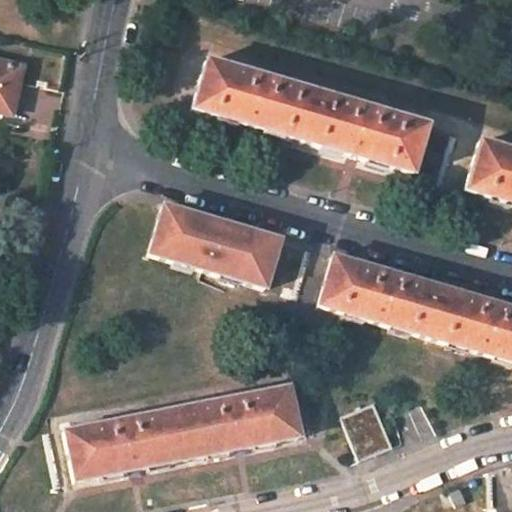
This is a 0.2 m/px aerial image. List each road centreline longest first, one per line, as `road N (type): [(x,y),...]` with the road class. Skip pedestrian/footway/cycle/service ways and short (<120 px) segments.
road 1 (unclassified): [(511,273),(85,147)]
road 2 (tertiary): [(85,147),(58,268),(0,430)]
road 3 (unclassified): [(511,437),(260,511)]
road 4 (tertiary): [(117,0),(85,147)]
